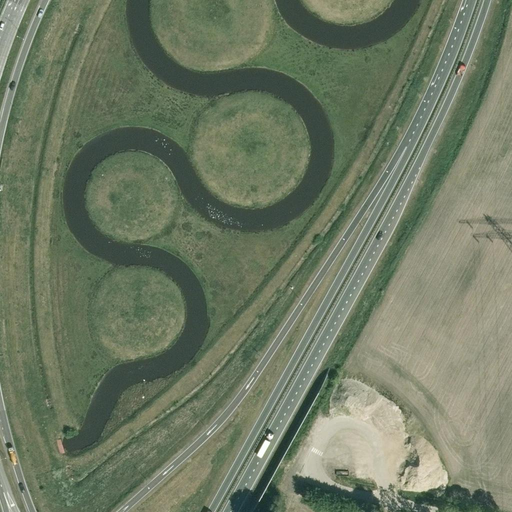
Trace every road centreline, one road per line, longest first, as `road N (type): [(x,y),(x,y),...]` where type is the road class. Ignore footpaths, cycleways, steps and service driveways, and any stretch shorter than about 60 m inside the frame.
road 1 (trunk): [(226,511),(413,172),(487,0)]
road 2 (trunk): [(410,147),(248,387),(121,511)]
road 3 (trunk): [(410,147),(210,511)]
road 4 (unclassified): [(392,502),(373,436),(356,423),(329,429),(314,469),(357,495)]
road 5 (trunk): [(473,0),(410,147)]
road 6 (primary): [(0,137),(45,0)]
